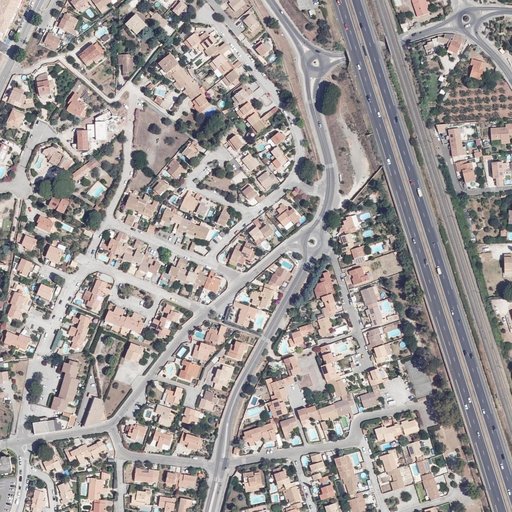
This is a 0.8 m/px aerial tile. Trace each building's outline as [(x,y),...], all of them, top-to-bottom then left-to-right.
[(20,0),(0,0),(0,32),(4,34),(20,0)] [(82,2),(85,0),(72,0),(70,2),(76,10),(84,4),(82,2)] [(92,0),(91,0),(99,10),(109,1),(108,0),(92,0)] [(228,0),(231,3),(230,4),(236,12),(246,4),(243,0),(228,0)] [(414,0),(415,3),(413,4),(417,16),(427,13),(426,9),(423,1),(424,0),(414,0)] [(179,3),(176,1),(171,7),(174,9),(173,10),(178,15),(186,6),(181,1),(179,3)] [(146,12),(147,11),(152,16),(154,13),(150,9),(149,9),(148,7),(144,10),(146,12)] [(253,14),(250,10),(245,15),(247,18),(244,21),(251,29),(257,23),(251,15),(253,14)] [(154,13),(152,16),(151,17),(163,28),(168,22),(162,17),(156,11),(154,13)] [(63,13),(57,27),(58,28),(65,31),(66,32),(68,28),(70,29),(75,19),(63,13)] [(147,25),(136,14),(128,22),(139,33),(147,25)] [(138,34),(139,33),(128,22),(126,24),(131,30),(132,29),(138,34)] [(209,35),(206,32),(200,37),(202,40),(209,35)] [(43,42),(56,49),(61,40),(47,33),(43,42)] [(201,42),(194,34),(187,40),(193,48),(200,42),(201,42)] [(449,40),(453,40),(448,50),(453,53),(457,54),(458,50),(459,47),(461,44),(464,38),(455,34),(444,34),(444,39),(438,38),(438,41),(447,44),(449,40)] [(213,44),(215,43),(209,35),(202,40),(201,42),(200,42),(206,50),(213,44)] [(190,50),(193,48),(187,40),(184,42),(190,50)] [(255,46),(257,48),(256,49),(262,57),(269,51),(260,41),(255,46)] [(104,51),(97,43),(94,45),(101,53),(104,51)] [(206,50),(205,51),(210,57),(218,50),(215,47),(213,44),(206,50)] [(89,62),(93,59),(101,53),(94,45),(93,45),(84,52),(85,53),(84,54),(80,56),(84,62),(87,59),(89,62)] [(210,57),(211,59),(214,57),(219,52),(221,51),(221,50),(219,47),(217,45),(215,47),(218,50),(210,57)] [(224,54),(230,49),(227,46),(221,50),(221,51),(224,54)] [(215,59),(212,61),(214,64),(218,68),(226,61),(222,55),(219,52),(214,57),(215,59)] [(94,61),(97,64),(104,58),(101,53),(93,59),(89,62),(87,59),(84,62),(87,66),(94,61)] [(167,73),(172,70),(178,65),(179,64),(171,54),(159,63),(167,73)] [(133,64),(131,64),(131,58),(123,58),(123,55),(118,55),(118,62),(123,62),(123,64),(123,76),(129,76),(129,72),(133,72),(133,64)] [(233,66),(228,59),(226,61),(232,68),(223,75),(225,77),(226,76),(234,70),(235,69),(233,66)] [(473,66),(469,76),(480,80),(484,69),(485,69),(486,64),(472,59),(470,65),(473,66)] [(223,75),(232,68),(226,61),(218,68),(223,75)] [(182,88),(184,86),(191,81),(187,76),(178,65),(172,70),(174,73),(172,75),(177,81),(182,88)] [(240,77),(242,75),(237,68),(235,69),(234,70),(240,77)] [(242,80),(240,77),(234,70),(226,76),(231,84),(233,82),(235,86),(242,80)] [(41,75),(37,79),(40,95),(51,93),(50,89),(48,81),(47,73),(41,75)] [(222,79),(228,87),(231,84),(226,76),(225,77),(222,79)] [(449,78),(445,76),(440,87),(443,89),(449,78)] [(184,86),(186,89),(193,84),(191,81),(184,86)] [(186,89),(185,90),(188,95),(197,88),(193,84),(186,89)] [(244,84),(237,90),(239,93),(245,88),(248,92),(249,91),(244,84)] [(14,86),(9,97),(22,103),(23,103),(25,99),(26,96),(23,94),(24,91),(21,90),(22,89),(14,86)] [(188,95),(192,99),(193,98),(200,93),(197,88),(188,95)] [(253,93),(251,90),(249,91),(248,92),(245,88),(239,93),(234,96),(240,103),(246,99),(253,93)] [(68,108),(75,113),(79,116),(83,110),(86,106),(84,105),(77,100),(78,99),(80,96),(75,92),(69,101),(71,103),(70,105),(68,108)] [(201,112),(210,105),(202,95),(195,100),(193,102),(196,105),(201,112)] [(233,103),(236,107),(239,104),(240,103),(234,96),(232,98),(235,102),(233,103)] [(236,112),(241,119),(245,116),(254,109),(246,99),(240,103),(239,104),(242,108),(240,109),(236,112)] [(272,115),(278,110),(276,107),(270,111),(272,115)] [(245,116),(252,126),(259,120),(260,119),(256,113),(257,112),(254,109),(245,116)] [(21,122),(20,121),(23,115),(13,110),(8,122),(19,127),(21,122)] [(264,121),(272,115),(270,111),(262,118),(264,121)] [(261,118),(260,119),(259,120),(265,128),(268,126),(264,121),(262,118),(261,118)] [(265,128),(259,120),(252,126),(258,133),(265,128)] [(448,124),(436,125),(439,133),(445,132),(445,127),(448,126),(448,124)] [(509,133),(509,131),(511,130),(511,124),(506,125),(506,128),(491,129),(491,139),(501,139),(501,141),(509,140),(509,133)] [(449,130),(451,144),(462,142),(460,133),(460,129),(460,128),(449,130)] [(79,150),(88,150),(88,143),(88,137),(88,131),(78,131),(79,146),(79,150)] [(272,138),(275,143),(277,145),(287,138),(283,133),(281,134),(280,132),(272,138)] [(244,145),(236,135),(228,141),(231,146),(233,145),(237,150),(244,145)] [(194,147),(197,143),(194,141),(183,154),(192,162),(200,153),(194,147)] [(462,142),(451,144),(453,157),(464,156),(462,142)] [(9,148),(0,143),(0,159),(1,160),(4,153),(6,154),(9,148)] [(232,146),(230,148),(236,157),(238,155),(232,146)] [(43,152),(49,155),(48,156),(47,158),(50,160),(49,161),(54,164),(63,169),(69,160),(55,152),(56,150),(52,147),(44,150),(43,152)] [(278,147),(271,152),(277,159),(281,156),(283,154),(284,154),(278,147)] [(257,166),(253,161),(255,159),(250,154),(242,160),(251,171),(257,166)] [(282,166),(286,162),(281,156),(277,159),(273,162),(278,169),(276,170),(279,173),(284,169),(282,166)] [(99,164),(95,158),(64,181),(69,187),(99,164)] [(186,170),(177,161),(172,166),(168,171),(176,179),(183,172),(183,173),(186,170)] [(473,169),(471,170),(469,163),(466,163),(466,161),(456,163),(458,172),(460,171),(463,170),(464,175),(465,182),(476,180),(473,169)] [(502,162),(492,163),(493,171),(503,170),(502,164),(502,162)] [(504,178),(503,170),(493,171),(494,179),(496,178),(503,178),(504,178)] [(270,176),(267,172),(257,180),(266,190),(270,187),(268,186),(273,181),(275,183),(276,184),(278,182),(272,175),(270,176)] [(160,177),(151,186),(154,189),(162,180),(160,177)] [(167,190),(170,187),(162,180),(154,189),(160,195),(163,191),(166,188),(167,190)] [(249,200),(254,196),(257,194),(250,186),(243,192),(249,200)] [(151,191),(158,197),(160,195),(154,189),(151,191)] [(190,196),(191,193),(188,191),(179,210),(185,212),(186,209),(192,211),(193,210),(197,200),(191,197),(190,196)] [(146,194),(143,200),(140,198),(139,200),(135,210),(138,211),(143,213),(147,203),(150,196),(146,194)] [(64,214),(70,202),(61,198),(60,200),(54,196),(49,206),(64,214)] [(139,200),(130,196),(126,206),(135,210),(139,200)] [(201,204),(201,202),(197,200),(193,210),(197,212),(196,213),(204,217),(209,208),(204,205),(201,204)] [(152,217),(156,207),(151,205),(147,203),(143,213),(148,215),(152,217)] [(283,203),(279,206),(280,207),(292,221),(297,217),(298,216),(295,212),(296,212),(293,208),(291,210),(289,211),(287,208),(283,203)] [(228,208),(225,207),(217,223),(225,227),(230,215),(226,213),(228,208)] [(276,217),(284,227),(292,221),(280,207),(277,210),(280,214),(276,217)] [(174,214),(174,213),(165,210),(159,224),(168,227),(171,220),(174,214)] [(175,225),(174,228),(177,230),(182,218),(174,214),(171,220),(174,221),(176,223),(175,225)] [(40,220),(37,226),(45,231),(50,233),(54,223),(40,216),(38,219),(40,220)] [(339,233),(345,231),(346,234),(350,233),(356,231),(351,216),(346,218),(347,220),(343,221),(344,225),(342,226),(342,227),(341,228),(339,233)] [(191,223),(191,221),(182,218),(177,230),(181,231),(186,233),(191,223)] [(35,227),(45,232),(45,231),(37,226),(40,220),(38,219),(37,222),(37,223),(35,227)] [(196,235),(199,227),(191,223),(186,233),(195,237),(196,235)] [(206,240),(210,229),(200,225),(199,227),(196,235),(204,239),(206,240)] [(273,233),(267,225),(260,230),(265,237),(266,238),(273,233)] [(261,239),(265,237),(260,230),(258,228),(257,227),(249,233),(256,241),(260,237),(261,239)] [(115,240),(112,238),(108,247),(112,249),(111,251),(115,253),(119,243),(120,241),(123,234),(119,232),(117,238),(116,240),(115,240)] [(350,233),(346,234),(339,236),(341,240),(342,245),(347,243),(348,246),(341,249),(343,252),(345,251),(353,249),(352,246),(354,245),(354,244),(350,233)] [(26,247),(25,250),(30,252),(34,245),(35,245),(36,243),(37,241),(26,236),(24,237),(18,234),(17,241),(22,243),(21,245),(26,247)] [(122,246),(123,245),(119,243),(115,253),(119,255),(124,257),(127,249),(128,247),(128,245),(125,244),(124,247),(122,246)] [(61,256),(60,255),(60,254),(62,251),(51,246),(47,255),(50,257),(50,258),(59,262),(61,256)] [(229,253),(227,258),(230,259),(237,263),(239,258),(240,256),(243,249),(237,246),(236,246),(234,252),(233,254),(231,253),(229,253)] [(358,247),(353,249),(345,251),(347,255),(350,254),(353,253),(353,256),(354,259),(363,256),(361,246),(358,247)] [(249,260),(253,250),(244,247),(243,249),(240,256),(245,258),(249,260)] [(124,257),(123,259),(131,263),(132,260),(135,253),(132,252),(127,249),(124,257)] [(140,253),(136,251),(135,253),(132,260),(141,264),(143,260),(143,259),(145,255),(140,253)] [(365,261),(363,256),(354,259),(356,264),(365,261)] [(30,267),(32,263),(22,258),(17,270),(20,271),(22,272),(22,274),(27,276),(31,267),(30,267)] [(149,258),(147,263),(143,260),(141,264),(140,266),(139,269),(147,273),(148,271),(153,260),(149,258)] [(157,259),(154,258),(153,260),(148,271),(156,275),(161,264),(158,263),(156,262),(156,261),(157,259)] [(241,268),(244,261),(239,258),(237,263),(236,266),(241,268)] [(172,266),(168,274),(172,276),(176,278),(180,269),(172,266)] [(280,287),(288,271),(280,267),(276,275),(274,274),(270,281),(280,287)] [(350,275),(352,275),(354,278),(356,284),(369,280),(368,275),(365,276),(362,267),(349,271),(350,275)] [(184,270),(180,269),(176,278),(185,282),(186,280),(189,272),(186,271),(184,270)] [(194,274),(189,272),(186,280),(189,281),(194,283),(195,282),(200,271),(196,269),(194,274)] [(221,280),(213,277),(215,272),(211,270),(208,277),(205,286),(204,288),(208,289),(212,291),(213,292),(215,286),(218,287),(221,280)] [(202,275),(203,272),(200,271),(195,282),(199,284),(205,286),(208,277),(202,275)] [(320,279),(321,283),(317,284),(321,297),(332,294),(335,293),(334,290),(332,290),(330,282),(331,282),(328,272),(323,273),(324,278),(320,279)] [(104,292),(110,294),(111,290),(106,288),(104,287),(106,283),(98,279),(95,285),(94,288),(104,292)] [(52,295),(50,294),(51,292),(52,289),(42,285),(38,294),(42,296),(41,297),(50,301),(52,295)] [(275,291),(264,287),(261,286),(259,291),(258,290),(258,291),(253,290),(250,298),(253,299),(252,303),(266,308),(267,304),(269,304),(271,299),(270,299),(271,295),(274,296),(275,291)] [(366,301),(364,302),(365,306),(367,305),(377,302),(372,287),(362,290),(366,301)] [(92,292),(86,290),(85,294),(101,300),(104,292),(94,288),(92,292)] [(18,295),(19,294),(15,292),(10,303),(13,304),(20,307),(22,303),(23,304),(25,305),(28,299),(18,295)] [(96,309),(97,309),(101,300),(85,294),(83,298),(88,300),(87,305),(93,308),(96,309)] [(328,312),(324,313),(325,317),(328,316),(335,314),(334,311),(336,310),(333,303),(335,302),(332,294),(321,297),(323,302),(324,302),(326,307),(328,312)] [(250,318),(255,320),(259,310),(239,303),(238,303),(236,307),(242,309),(241,310),(240,310),(240,313),(240,314),(239,314),(238,317),(239,317),(237,324),(241,325),(241,324),(243,325),(248,327),(249,324),(248,324),(248,322),(247,321),(245,319),(247,315),(250,316),(250,318)] [(20,312),(22,308),(20,307),(13,304),(8,316),(11,318),(12,316),(14,317),(18,319),(21,313),(20,312)] [(168,314),(170,314),(168,319),(172,321),(176,323),(180,314),(172,310),(171,310),(173,306),(167,304),(166,308),(165,307),(163,311),(168,314)] [(105,320),(114,324),(121,308),(116,306),(113,312),(109,310),(105,320)] [(372,322),(371,323),(372,327),(382,323),(381,320),(382,320),(378,306),(368,310),(370,314),(372,322)] [(122,316),(125,310),(121,308),(114,324),(122,328),(123,326),(126,319),(121,317),(122,316)] [(132,318),(131,319),(127,318),(126,319),(123,326),(132,330),(138,314),(134,312),(132,318)] [(140,321),(142,316),(138,314),(132,330),(140,334),(143,325),(139,323),(140,321)] [(79,319),(74,317),(72,321),(79,324),(81,324),(88,327),(91,319),(81,315),(79,319)] [(328,316),(325,317),(324,318),(318,320),(321,329),(323,336),(330,334),(329,331),(329,328),(330,328),(331,327),(328,316)] [(161,321),(160,321),(154,318),(152,323),(168,330),(172,321),(168,319),(166,318),(163,317),(161,321)] [(156,329),(155,334),(165,338),(168,330),(152,323),(151,327),(156,329)] [(77,328),(72,326),(70,330),(86,337),(89,328),(88,327),(81,324),(79,329),(77,328)] [(227,328),(227,327),(221,325),(218,335),(217,337),(215,336),(216,334),(217,330),(210,328),(209,332),(208,331),(205,340),(209,342),(209,340),(217,343),(218,340),(222,342),(225,332),(227,328)] [(302,337),(308,334),(306,328),(306,326),(299,328),(300,331),(292,334),(293,338),(288,340),(291,347),(296,346),(295,344),(304,341),(302,337)] [(370,336),(368,337),(371,345),(372,349),(374,348),(382,345),(380,342),(378,334),(380,333),(378,328),(369,331),(370,336)] [(82,345),(86,337),(70,330),(68,334),(74,337),(72,341),(82,345)] [(15,346),(16,343),(19,337),(7,331),(6,335),(7,336),(6,337),(4,342),(11,345),(11,344),(15,346)] [(30,343),(31,339),(20,335),(19,337),(16,343),(20,345),(20,346),(26,349),(28,344),(29,342),(30,343)] [(240,360),(244,349),(245,344),(236,341),(235,345),(231,344),(228,356),(240,360)] [(301,349),(306,348),(304,341),(295,344),(296,346),(299,345),(301,349)] [(201,342),(200,346),(198,346),(196,345),(192,356),(207,361),(210,351),(213,352),(214,351),(215,347),(201,342)] [(137,364),(143,348),(131,343),(125,359),(137,364)] [(325,365),(330,363),(338,360),(337,356),(333,357),(332,353),(329,354),(328,351),(331,350),(329,344),(319,348),(321,353),(325,352),(326,354),(322,356),(325,365)] [(385,356),(387,355),(384,345),(382,345),(374,348),(376,352),(378,358),(375,359),(377,364),(386,361),(385,356)] [(293,369),(291,370),(292,376),(301,373),(295,356),(284,359),(286,364),(291,363),(293,369)] [(58,398),(54,397),(51,409),(64,413),(64,409),(66,404),(68,405),(69,401),(70,401),(76,379),(77,376),(74,375),(77,366),(78,363),(70,360),(69,364),(64,363),(62,371),(65,372),(67,373),(60,399),(58,398)] [(195,364),(191,363),(183,360),(182,364),(186,366),(185,371),(181,370),(179,377),(190,381),(192,376),(193,372),(194,373),(195,369),(197,370),(198,365),(195,364)] [(326,381),(334,378),(340,377),(338,373),(337,374),(334,374),(332,367),(330,363),(325,365),(321,366),(326,381)] [(197,378),(201,366),(198,365),(197,370),(195,369),(194,373),(193,372),(192,376),(197,378)] [(223,385),(225,379),(226,379),(229,372),(230,373),(231,373),(233,368),(223,365),(222,370),(218,369),(215,378),(214,378),(213,382),(214,382),(215,383),(223,385)] [(373,381),(370,382),(371,386),(377,384),(383,382),(382,380),(378,369),(370,372),(371,374),(373,381)] [(9,381),(8,372),(0,372),(0,384),(4,384),(3,381),(9,381)] [(65,372),(58,398),(60,399),(67,373),(65,372)] [(337,398),(345,395),(347,395),(345,387),(343,383),(342,379),(335,382),(334,378),(326,381),(327,385),(332,383),(337,398)] [(73,402),(79,380),(76,379),(70,401),(73,402)] [(285,386),(283,379),(276,381),(279,388),(285,386)] [(271,396),(272,401),(279,399),(286,397),(288,396),(285,388),(279,390),(279,388),(276,381),(271,383),(273,391),(274,395),(271,396)] [(373,392),(360,397),(363,406),(377,401),(376,399),(374,394),(379,392),(377,384),(371,386),(373,392)] [(178,403),(183,389),(177,387),(174,396),(172,395),(174,392),(166,389),(165,393),(168,394),(165,401),(173,404),(174,402),(178,403)] [(213,397),(214,393),(208,391),(205,399),(203,399),(202,398),(199,406),(209,409),(211,403),(212,401),(217,403),(218,398),(213,397)] [(87,397),(91,398),(81,427),(84,427),(94,397),(92,396),(93,394),(88,393),(87,397)] [(347,400),(334,404),(334,405),(337,414),(338,417),(352,412),(350,406),(348,402),(352,401),(350,395),(349,394),(347,395),(345,395),(347,400)] [(106,421),(101,399),(94,397),(84,427),(106,421)] [(288,413),(284,402),(287,401),(286,397),(279,399),(272,401),(272,402),(272,403),(273,406),(270,406),(272,411),(276,410),(277,414),(273,416),(274,418),(288,413)] [(168,418),(170,414),(171,410),(171,409),(158,404),(155,413),(161,415),(159,423),(169,426),(172,419),(168,418)] [(298,411),(301,422),(305,420),(309,419),(309,418),(308,414),(312,412),(313,417),(314,421),(319,419),(317,411),(315,405),(298,411)] [(321,418),(322,419),(329,417),(337,414),(334,405),(317,411),(319,419),(321,418)] [(199,418),(194,416),(196,411),(196,410),(186,407),(184,415),(187,416),(186,418),(183,417),(181,421),(194,426),(195,422),(197,423),(199,418)] [(34,424),(35,435),(66,430),(67,425),(73,427),(76,416),(64,413),(63,416),(61,415),(60,420),(48,421),(47,417),(40,418),(41,423),(34,424)] [(270,419),(271,423),(259,427),(263,438),(263,439),(271,437),(272,441),(277,439),(274,430),(277,429),(274,418),(270,419)] [(288,432),(292,431),(291,430),(290,428),(298,425),(295,418),(280,422),(286,440),(290,439),(288,432)] [(415,420),(408,422),(402,424),(405,435),(418,431),(415,420)] [(143,438),(147,428),(137,425),(136,427),(135,426),(131,425),(128,436),(131,436),(130,439),(135,441),(137,436),(143,438)] [(394,436),(398,434),(395,426),(386,428),(384,429),(384,427),(375,430),(378,440),(384,438),(394,436)] [(255,445),(254,441),(263,438),(259,427),(244,432),(245,436),(243,437),(245,443),(248,442),(250,446),(255,445)] [(162,448),(163,444),(169,446),(172,437),(156,431),(153,440),(156,441),(157,438),(159,439),(158,442),(157,447),(162,449),(162,448)] [(197,450),(200,438),(187,434),(187,435),(183,433),(179,444),(183,445),(184,444),(185,442),(189,443),(188,445),(187,448),(197,450)] [(88,448),(86,443),(82,445),(87,454),(91,452),(92,455),(94,457),(99,454),(98,453),(105,449),(101,440),(97,442),(97,443),(88,448)] [(418,448),(416,441),(407,444),(411,457),(416,455),(420,454),(418,448)] [(83,455),(87,454),(82,445),(79,447),(79,448),(73,450),(71,446),(64,449),(71,462),(78,459),(80,462),(85,459),(84,458),(83,455)] [(56,470),(62,468),(53,448),(49,450),(52,456),(50,458),(51,459),(48,460),(47,460),(43,462),(48,471),(55,467),(56,470)] [(400,467),(395,448),(388,451),(389,454),(392,453),(397,469),(399,468),(400,467)] [(382,460),(386,472),(388,472),(397,469),(392,453),(389,454),(379,457),(380,460),(382,460)] [(312,465),(310,465),(312,471),(312,472),(317,471),(317,469),(324,467),(323,462),(320,454),(311,457),(313,462),(313,464),(312,465)] [(348,455),(345,455),(344,456),(350,476),(355,475),(349,456),(348,455)] [(0,472),(12,471),(10,457),(6,457),(6,456),(2,457),(2,458),(0,458),(0,472)] [(342,472),(340,472),(342,479),(343,479),(350,476),(344,456),(340,457),(335,459),(337,466),(340,466),(342,472)] [(431,470),(427,459),(424,460),(418,462),(417,462),(421,474),(431,470)] [(153,483),(153,482),(156,482),(157,482),(160,471),(149,469),(149,473),(142,472),(142,469),(136,468),(135,478),(141,479),(141,481),(153,483)] [(294,482),(290,483),(289,477),(286,478),(284,471),(281,472),(279,468),(273,470),(274,474),(271,475),(273,480),(275,480),(277,486),(284,483),(285,487),(286,489),(296,486),(294,482)] [(394,481),(391,482),(393,490),(405,487),(402,480),(400,474),(399,468),(397,469),(388,472),(389,476),(392,475),(394,481)] [(178,486),(180,475),(180,473),(177,472),(176,474),(173,473),(168,472),(166,483),(175,484),(174,485),(176,485),(178,486)] [(252,472),(243,473),(245,488),(250,487),(250,491),(262,489),(260,475),(260,472),(253,473),(252,472)] [(107,488),(103,488),(104,480),(110,480),(109,475),(102,474),(102,479),(96,479),(96,478),(92,478),(91,483),(90,483),(89,499),(95,499),(99,499),(99,494),(97,493),(95,493),(96,486),(97,486),(97,491),(107,492),(107,488)] [(184,474),(184,475),(180,475),(178,486),(187,488),(188,485),(194,487),(196,476),(184,474)] [(357,482),(358,482),(356,475),(355,475),(350,476),(343,479),(344,485),(346,484),(350,496),(357,493),(356,490),(357,489),(356,485),(355,482),(357,482)] [(437,489),(436,484),(434,477),(433,478),(423,481),(422,481),(425,489),(427,489),(430,500),(440,497),(437,489)] [(69,501),(68,500),(74,497),(67,482),(58,486),(61,493),(60,493),(63,499),(61,500),(62,504),(69,501)] [(320,495),(321,500),(335,495),(331,485),(320,488),(322,494),(320,495)] [(290,503),(300,499),(298,493),(297,489),(296,486),(286,489),(283,490),(285,500),(289,499),(290,503)] [(133,495),(132,503),(136,504),(136,500),(145,501),(150,502),(151,496),(151,492),(152,491),(146,490),(146,492),(138,491),(138,489),(131,488),(130,494),(133,495)] [(34,498),(33,500),(31,507),(34,507),(41,509),(42,506),(43,506),(45,501),(43,500),(45,492),(35,489),(34,494),(35,495),(34,498)] [(353,511),(362,511),(366,511),(364,506),(364,505),(361,496),(363,496),(362,492),(357,493),(350,496),(351,499),(349,500),(353,511)] [(170,511),(170,510),(174,511),(175,503),(172,503),(172,499),(160,496),(159,506),(165,508),(164,511),(170,511)] [(188,505),(190,505),(191,500),(181,498),(178,511),(188,511),(189,508),(188,508),(188,505)] [(106,504),(105,503),(105,500),(99,499),(95,499),(94,510),(93,511),(102,511),(103,511),(104,511),(104,508),(106,508),(106,504)] [(336,511),(334,503),(325,506),(327,511),(326,511),(336,511)]
